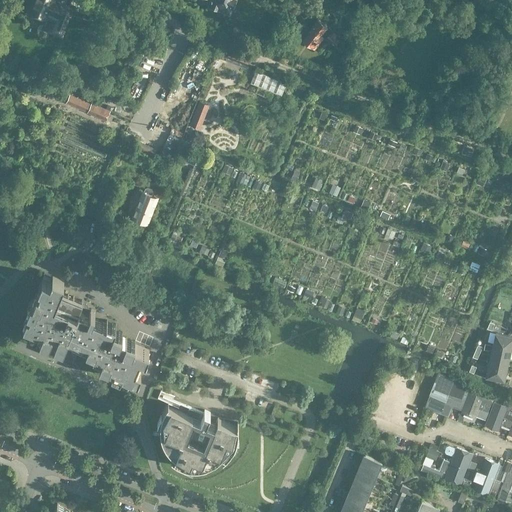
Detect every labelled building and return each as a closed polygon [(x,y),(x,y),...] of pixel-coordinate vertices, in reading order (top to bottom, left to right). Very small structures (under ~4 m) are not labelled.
[(51,31),(62,35),(72,9),(61,4),(60,6),(53,3),(54,0),(34,0),(29,13),(47,19),(47,18),(54,21),(51,31)] [(210,0),(209,3),(229,12),(233,0),(210,0)] [(303,38),(315,47),(323,37),(320,35),(327,26),(317,18),(309,28),(303,23),(296,31),(304,37),(303,38)] [(325,38),(335,45),(341,37),(332,29),(329,33),(325,38)] [(227,56),(224,62),(246,70),(248,65),(227,56)] [(286,84),(255,72),(250,84),(281,97),(286,84)] [(70,94),(66,102),(87,111),(87,112),(106,120),(110,111),(91,103),(70,94)] [(199,132),(209,105),(200,102),(189,128),(199,132)] [(313,185),(320,187),(323,178),(315,176),(313,185)] [(337,194),(341,185),(333,183),(330,191),(337,194)] [(144,191),(143,191),(134,216),(147,221),(157,196),(151,194),(153,190),(152,189),(147,187),(146,188),(144,191)] [(82,275),(100,284),(106,273),(88,264),(82,275)] [(93,353),(102,357),(100,362),(109,365),(110,363),(115,365),(111,374),(120,378),(122,373),(137,379),(141,369),(136,367),(140,357),(145,359),(149,350),(134,344),(136,341),(122,335),(123,332),(115,328),(117,323),(108,319),(107,322),(94,317),(97,310),(92,308),(92,309),(89,308),(89,307),(88,306),(87,305),(88,304),(86,304),(86,303),(82,301),(83,299),(60,290),(65,280),(53,275),(51,280),(42,277),(33,300),(32,299),(28,308),(31,310),(29,315),(27,314),(24,323),(39,330),(40,328),(43,330),(40,337),(50,341),(52,336),(56,338),(54,343),(63,347),(67,338),(81,344),(82,342),(87,344),(86,346),(95,349),(93,353)] [(357,306),(352,318),(360,321),(365,310),(357,306)] [(492,344),(509,348),(511,337),(494,333),(492,344)] [(483,342),(482,348),(487,350),(488,348),(491,349),(489,355),(506,358),(509,348),(492,344),(483,342)] [(472,357),(477,359),(482,346),(477,344),(472,357)] [(487,365),(504,369),(506,358),(489,355),(487,365)] [(504,369),(487,365),(485,376),(502,380),(504,369)] [(423,404),(448,413),(451,404),(459,407),(469,382),(437,369),(423,404)] [(482,394),(469,389),(461,411),(474,415),(482,394)] [(511,399),(505,396),(503,403),(510,406),(511,406),(511,399)] [(492,400),(487,398),(482,409),(488,411),(492,400)] [(495,400),(485,423),(498,428),(500,424),(509,427),(511,421),(506,418),(510,406),(503,403),(495,400)] [(189,465),(188,466),(189,466),(189,465),(194,466),(197,466),(200,465),(203,465),(206,464),(212,462),(215,460),(217,458),(220,456),(222,454),(225,455),(223,457),(223,458),(225,456),(230,452),(233,447),(236,442),(237,443),(237,442),(236,442),(238,436),(239,430),(239,427),(238,422),(237,422),(238,426),(218,417),(215,424),(207,421),(211,412),(205,409),(204,412),(196,408),(193,415),(170,405),(171,404),(168,402),(167,404),(165,406),(164,408),(162,412),(162,414),(161,418),(160,418),(160,419),(161,419),(160,422),(160,428),(162,435),(163,438),(165,443),(169,448),(173,453),(176,455),(174,458),(172,456),(171,456),(174,459),(177,460),(179,462),(182,463),(189,465)] [(211,412),(208,419),(215,422),(218,415),(211,412)] [(456,444),(445,473),(461,480),(473,450),(456,444)] [(364,453),(360,463),(377,470),(381,460),(364,453)] [(483,454),(471,485),(487,492),(499,460),(483,454)] [(449,460),(444,458),(439,470),(445,472),(449,460)] [(511,460),(510,460),(497,494),(511,500),(511,499),(511,460)] [(420,470),(426,472),(429,464),(424,462),(420,470)] [(360,463),(356,473),(373,479),(377,470),(360,463)] [(474,470),(468,468),(464,479),(469,481),(474,470)] [(356,473),(352,482),(369,489),(373,479),(356,473)] [(495,478),(491,489),(496,491),(501,480),(495,478)] [(352,482),(348,492),(365,499),(369,489),(352,482)] [(400,490),(411,494),(414,489),(402,484),(400,490)] [(456,500),(462,503),(467,492),(461,489),(456,500)] [(348,492),(344,501),(361,508),(365,499),(348,492)] [(469,497),(491,506),(493,503),(470,493),(469,497)] [(417,507),(427,511),(434,511),(437,506),(420,499),(417,507)] [(495,504),(507,508),(508,504),(497,500),(495,504)] [(344,501),(341,511),(343,511),(359,511),(361,508),(344,501)]
